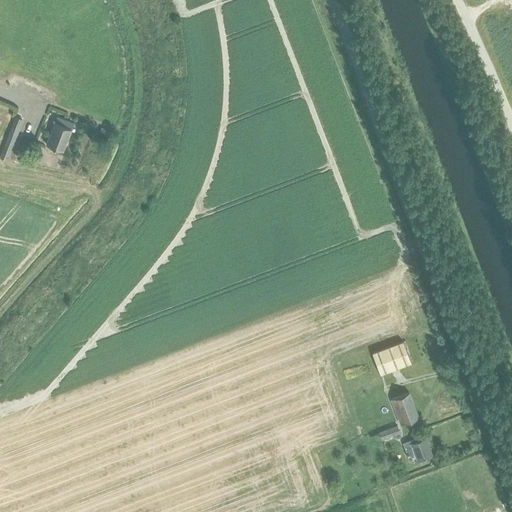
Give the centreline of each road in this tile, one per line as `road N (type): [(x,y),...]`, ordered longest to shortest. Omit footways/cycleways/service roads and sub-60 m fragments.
road 1 (unclassified): [(511,458),(331,0)]
road 2 (unclassified): [(511,140),(454,0)]
